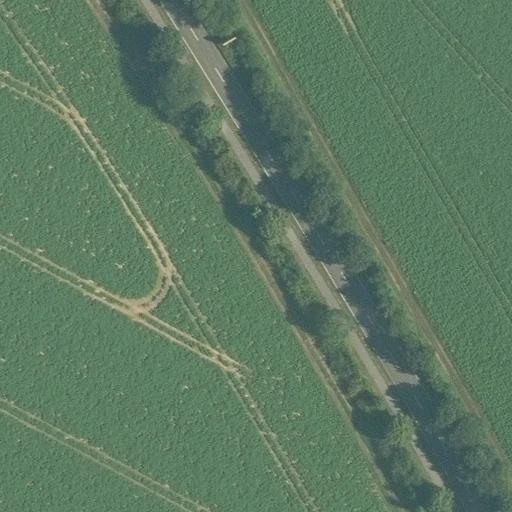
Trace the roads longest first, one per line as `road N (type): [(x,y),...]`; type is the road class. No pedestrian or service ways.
road 1 (track): [(97,0),(223,191),(414,511)]
road 2 (tertiary): [(489,511),(176,0)]
road 3 (track): [(511,473),(245,0)]
